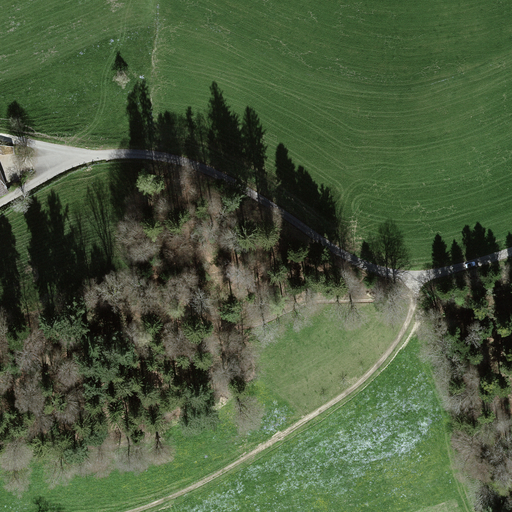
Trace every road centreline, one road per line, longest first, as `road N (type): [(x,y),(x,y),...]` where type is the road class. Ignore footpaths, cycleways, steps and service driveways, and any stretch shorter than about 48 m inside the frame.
road 1 (unclassified): [(511,249),(442,274),(398,274),(335,248),(218,175),(141,153),(71,164),(0,198)]
road 2 (track): [(420,277),(405,294),(387,297),(85,306),(0,328)]
road 3 (track): [(420,277),(409,322),(361,379),(232,465),(120,511)]
